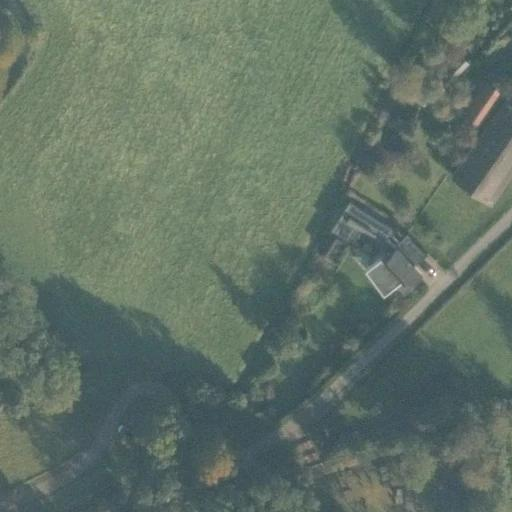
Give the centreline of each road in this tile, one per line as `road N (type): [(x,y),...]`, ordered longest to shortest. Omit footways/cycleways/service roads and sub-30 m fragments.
road 1 (residential): [(178,511),(204,480),(338,378),(511,214)]
road 2 (unclassified): [(0,507),(84,461),(124,394),(138,385)]
road 3 (track): [(188,496),(175,463),(170,400),(161,388),(138,385)]
